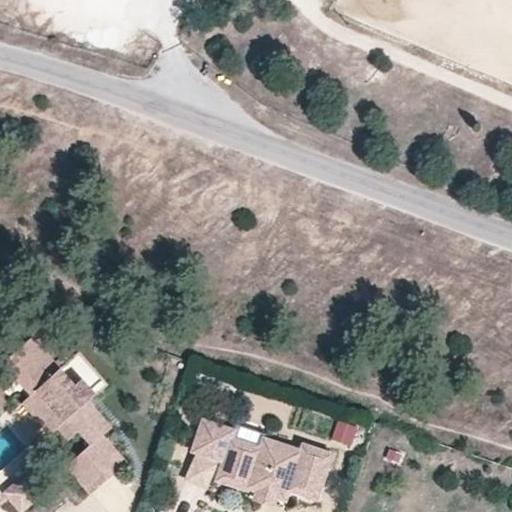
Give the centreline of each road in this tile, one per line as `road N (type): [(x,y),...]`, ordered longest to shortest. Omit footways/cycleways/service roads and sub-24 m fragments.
road 1 (track): [(0,251),(511,441)]
road 2 (tertiary): [(511,238),(0,56)]
